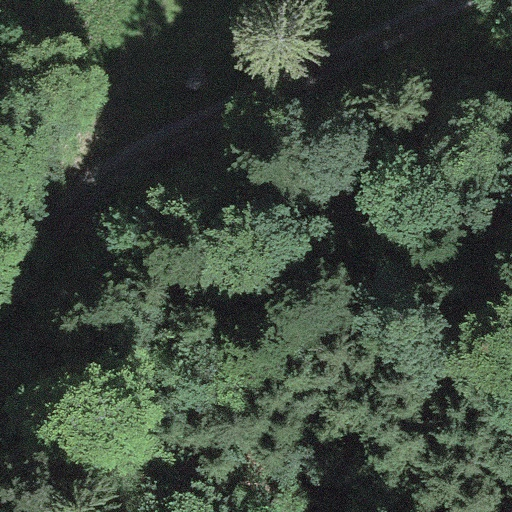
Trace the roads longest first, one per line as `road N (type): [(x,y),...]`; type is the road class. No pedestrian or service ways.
road 1 (track): [(445,0),(203,116),(127,163),(69,207),(0,293)]
road 2 (track): [(69,207),(130,55),(165,0)]
